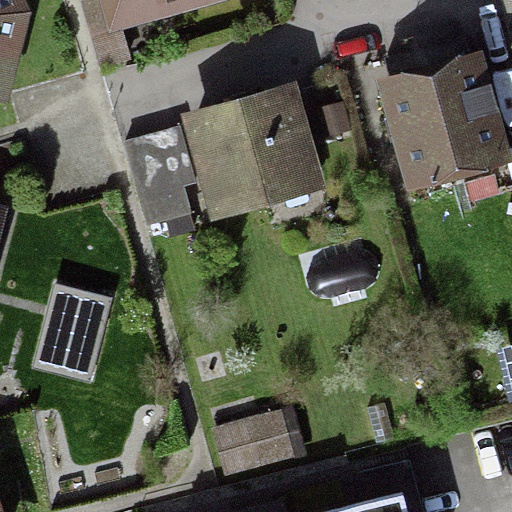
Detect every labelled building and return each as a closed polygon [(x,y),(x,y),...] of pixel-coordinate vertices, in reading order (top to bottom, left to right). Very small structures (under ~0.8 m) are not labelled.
[(0,0),(0,97),(4,98),(29,28),(24,0),(0,0)] [(92,0),(101,28),(200,0),(92,0)] [(467,38),(367,72),(407,192),(508,158),(467,38)] [(296,73),(187,105),(220,216),(328,184),(296,73)] [(200,208),(175,128),(130,142),(154,222),(200,208)] [(223,449),(230,472),(290,454),(276,410),(245,419),(252,440),(223,449)] [(403,511),(398,490),(309,511),(403,511)]
